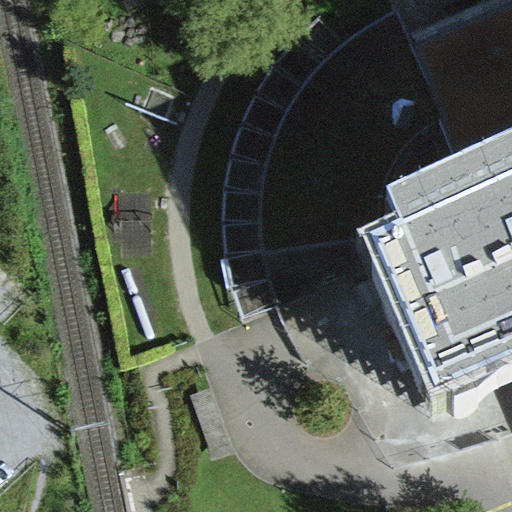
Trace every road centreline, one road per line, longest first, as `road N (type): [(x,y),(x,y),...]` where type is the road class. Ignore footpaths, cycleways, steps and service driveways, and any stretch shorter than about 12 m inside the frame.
road 1 (residential): [(413,448),(365,339),(299,331),(247,369)]
road 2 (residential): [(247,369),(265,432),(342,470),(413,448)]
road 3 (residential): [(511,511),(490,463),(413,448)]
